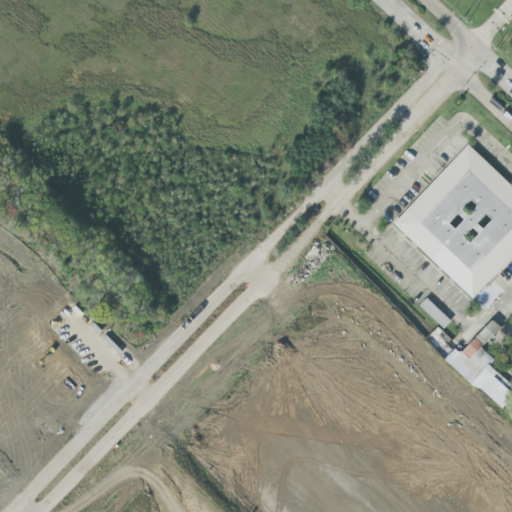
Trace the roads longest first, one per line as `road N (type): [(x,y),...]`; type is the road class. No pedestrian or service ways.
road 1 (track): [(32,511),(318,209)]
road 2 (residential): [(318,209),(451,74)]
